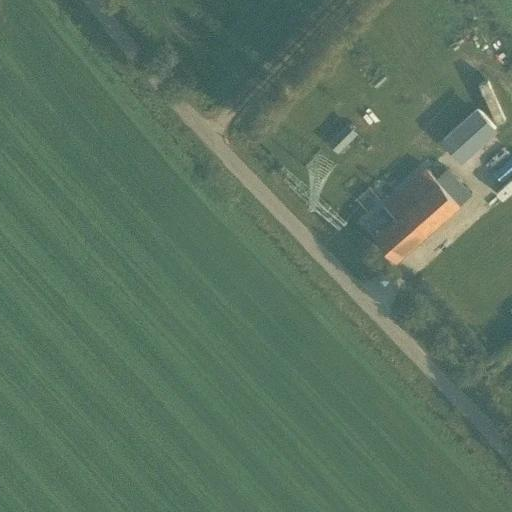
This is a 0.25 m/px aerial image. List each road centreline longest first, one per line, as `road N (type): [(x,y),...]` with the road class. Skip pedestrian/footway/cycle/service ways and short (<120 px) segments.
road 1 (unclassified): [(511,453),(208,138)]
road 2 (unclassified): [(208,138),(345,0)]
road 3 (unclassified): [(208,138),(84,0)]
